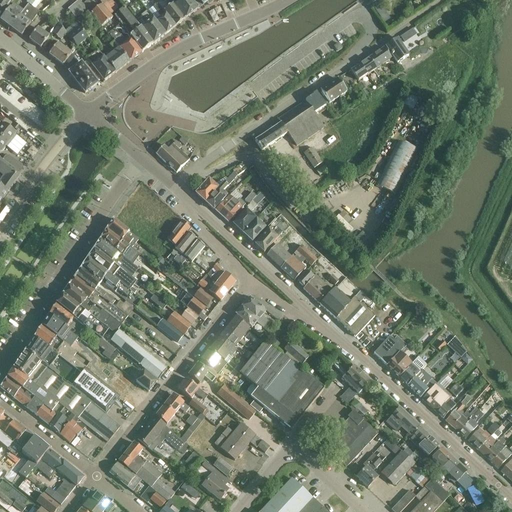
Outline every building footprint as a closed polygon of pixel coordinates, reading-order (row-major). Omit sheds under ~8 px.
[(0,0),(0,9),(4,12),(12,0),(0,0)] [(21,37),(22,36),(27,29),(39,13),(35,10),(40,4),(43,3),(44,1),(44,0),(31,0),(28,5),(27,7),(23,13),(19,17),(10,29),(21,37)] [(171,2),(171,3),(171,4),(184,21),(198,10),(190,0),(175,0),(172,3),(171,2)] [(190,0),(198,10),(211,0),(190,0)] [(88,1),(82,5),(87,11),(99,26),(101,28),(113,19),(102,6),(96,10),(88,1)] [(87,11),(82,5),(79,2),(68,11),(76,20),(87,11)] [(171,4),(171,3),(167,6),(169,9),(164,12),(164,13),(176,27),(184,21),(171,4)] [(153,7),(162,19),(157,23),(166,35),(176,27),(164,13),(164,12),(158,4),(153,7)] [(9,9),(6,13),(0,21),(10,29),(19,17),(9,9)] [(142,53),(153,45),(136,23),(124,9),(114,17),(121,25),(142,53)] [(136,23),(153,45),(166,35),(157,23),(148,11),(141,17),(142,18),(136,23)] [(59,25),(51,35),(60,42),(66,35),(59,25)] [(118,47),(130,63),(142,53),(121,25),(108,35),(114,43),(118,47)] [(79,28),(68,37),(76,48),(88,39),(79,28)] [(35,33),(29,41),(40,49),(49,39),(37,30),(35,33)] [(405,34),(400,37),(404,43),(409,40),(405,34)] [(442,40),(449,45),(453,39),(447,34),(442,40)] [(386,48),(392,56),(397,64),(409,56),(398,40),(386,48)] [(63,66),(64,66),(71,56),(66,52),(68,50),(59,43),(55,48),(49,56),(63,66)] [(118,47),(114,43),(111,46),(115,52),(105,60),(115,74),(130,63),(118,47)] [(369,59),(376,70),(391,60),(384,49),(369,59)] [(98,75),(104,83),(115,74),(105,60),(98,52),(87,61),(98,75)] [(98,85),(92,77),(81,64),(79,65),(71,56),(64,66),(69,73),(69,74),(85,95),(98,85)] [(373,72),(376,70),(369,59),(359,65),(367,76),(373,72)] [(357,82),(367,76),(359,65),(350,72),(357,82)] [(343,89),(337,80),(320,92),(329,105),(346,93),(343,89)] [(326,108),(322,102),(317,94),(306,101),(315,115),(326,108)] [(406,108),(412,96),(407,94),(402,106),(406,108)] [(255,142),(262,152),(288,134),(296,147),(324,128),(315,115),(306,101),(278,120),(281,125),(255,142)] [(0,153),(16,134),(4,125),(0,130),(0,153)] [(182,138),(179,141),(185,147),(188,144),(187,143),(182,138)] [(156,155),(166,165),(179,151),(181,147),(176,142),(168,151),(164,147),(156,155)] [(417,152),(399,143),(376,186),(395,196),(417,152)] [(314,169),(322,164),(312,149),(304,155),(314,169)] [(179,151),(166,165),(176,174),(189,161),(179,151)] [(0,186),(8,193),(20,176),(19,174),(22,170),(22,166),(9,157),(6,157),(2,162),(0,160),(0,186)] [(243,165),(236,170),(233,172),(234,174),(237,177),(247,171),(243,165)] [(301,198),(312,190),(294,166),(283,175),(301,198)] [(325,166),(316,172),(319,176),(328,170),(325,166)] [(233,181),(230,178),(224,184),(227,188),(233,181)] [(196,195),(205,204),(218,190),(209,181),(196,195)] [(213,211),(214,211),(220,204),(226,198),(222,194),(227,188),(224,184),(218,190),(205,204),(213,211)] [(245,202),(249,206),(252,203),(256,199),(251,195),(245,202)] [(228,224),(229,222),(245,205),(240,200),(238,202),(236,201),(235,203),(229,198),(222,205),(215,212),(228,224)] [(233,225),(243,234),(256,221),(250,215),(257,208),(252,203),(249,206),(246,209),(248,210),(240,218),(233,225)] [(139,240),(113,221),(107,230),(129,247),(132,249),(139,240)] [(175,250),(188,234),(191,230),(182,221),(167,241),(176,248),(175,250)] [(256,221),(243,234),(252,243),(259,236),(265,230),(256,221)] [(264,255),(264,254),(282,235),(275,228),(272,232),(270,230),(255,246),(264,255)] [(125,253),(129,247),(107,230),(101,239),(101,241),(130,265),(134,260),(125,253)] [(363,240),(377,251),(384,243),(370,232),(363,240)] [(192,264),(198,256),(204,248),(188,234),(175,250),(182,256),(180,259),(177,257),(174,261),(181,267),(185,262),(187,263),(188,261),(192,264)] [(130,265),(101,241),(100,241),(94,250),(131,279),(138,270),(130,265)] [(272,261),(282,250),(277,246),(274,250),(267,257),(272,261)] [(302,248),(291,259),(281,270),(294,282),(301,275),(306,269),(294,259),(296,258),(299,261),(301,259),(311,268),(316,262),(307,253),(302,248)] [(139,289),(141,287),(131,279),(94,250),(88,259),(133,294),(134,295),(136,293),(132,289),(134,286),(139,289)] [(276,265),(287,254),(282,250),(272,261),(276,265)] [(281,270),(291,259),(287,254),(276,265),(281,270)] [(133,294),(88,259),(82,268),(101,283),(104,280),(107,283),(105,286),(115,293),(117,290),(129,300),(133,294)] [(234,285),(225,274),(222,270),(217,264),(213,269),(218,274),(217,276),(218,277),(213,282),(227,294),(234,285)] [(101,283),(82,268),(76,277),(101,296),(109,303),(112,305),(115,302),(99,289),(99,290),(97,288),(101,283)] [(297,282),(305,289),(303,290),(318,304),(325,297),(331,291),(316,277),(314,279),(306,272),(297,282)] [(101,296),(76,277),(70,285),(90,301),(102,310),(122,325),(125,328),(131,320),(112,305),(109,303),(108,305),(99,299),(101,296)] [(204,290),(208,285),(202,280),(198,285),(204,290)] [(209,294),(220,302),(220,303),(227,294),(213,282),(209,287),(213,289),(209,294)] [(86,307),(90,301),(69,286),(63,295),(116,335),(119,332),(117,331),(122,325),(102,310),(101,313),(93,307),(90,310),(86,307)] [(147,303),(154,299),(147,286),(140,290),(147,303)] [(200,289),(194,297),(207,308),(213,300),(200,289)] [(320,306),(355,338),(362,331),(375,318),(355,299),(350,304),(335,290),(327,299),(320,306)] [(116,335),(63,295),(56,305),(76,320),(90,332),(97,338),(101,341),(104,337),(158,381),(166,371),(147,355),(119,332),(116,335)] [(262,317),(263,315),(266,312),(250,299),(242,308),(258,322),(256,323),(257,323),(263,329),(268,322),(262,317)] [(187,309),(188,309),(187,310),(198,318),(205,309),(194,300),(187,309)] [(76,320),(56,305),(49,316),(66,329),(71,323),(72,325),(76,320)] [(258,322),(242,308),(236,316),(252,329),(257,323),(256,323),(258,322)] [(198,318),(187,310),(182,317),(192,325),(198,318)] [(173,313),(167,322),(184,335),(191,327),(173,313)] [(66,329),(49,316),(42,326),(54,336),(59,330),(72,341),(75,337),(66,329)] [(250,330),(243,324),(235,318),(230,324),(245,336),(250,330)] [(157,328),(177,345),(184,336),(164,320),(157,328)] [(245,336),(230,324),(225,331),(240,343),(245,336)] [(76,353),(54,336),(42,326),(34,338),(68,365),(80,375),(86,368),(73,358),(76,353)] [(240,343),(225,331),(220,338),(234,349),(240,343)] [(90,332),(86,337),(93,343),(95,341),(97,338),(90,332)] [(387,367),(387,368),(403,350),(406,347),(405,347),(410,342),(401,334),(398,337),(394,333),(380,348),(373,355),(386,367),(387,367)] [(269,334),(263,341),(265,343),(266,342),(268,344),(273,337),(269,334)] [(34,338),(25,352),(62,381),(67,385),(77,372),(68,365),(34,338)] [(234,349),(220,338),(214,344),(229,356),(232,358),(237,351),(234,349)] [(455,338),(447,347),(461,359),(467,353),(455,338)] [(273,341),(270,345),(275,350),(279,346),(273,341)] [(244,368),(240,374),(258,389),(250,398),(254,402),(252,404),(250,407),(256,412),(259,415),(264,409),(291,431),(299,421),(308,411),(313,404),(325,390),(324,390),(317,383),(275,350),(270,345),(268,344),(266,342),(265,343),(244,368)] [(284,351),(301,367),(308,359),(291,343),(284,351)] [(229,356),(214,344),(209,351),(226,364),(229,361),(226,359),(229,356)] [(403,350),(387,368),(399,379),(411,366),(405,360),(406,358),(403,356),(409,350),(406,347),(403,350)] [(226,364),(209,351),(201,361),(218,375),(226,364)] [(67,385),(62,381),(25,352),(13,369),(58,406),(72,416),(85,427),(86,427),(107,444),(120,428),(67,385)] [(116,352),(110,360),(114,364),(120,355),(116,352)] [(441,355),(436,366),(444,370),(449,359),(441,355)] [(466,355),(461,359),(468,366),(472,361),(466,355)] [(417,376),(421,372),(426,366),(418,358),(411,366),(399,379),(408,387),(417,376)] [(346,373),(332,359),(324,367),(327,371),(332,365),(343,376),(346,373)] [(215,379),(198,365),(188,376),(199,385),(205,378),(211,383),(215,379)] [(240,365),(236,370),(240,374),(244,368),(240,365)] [(362,375),(354,367),(342,380),(350,387),(362,375)] [(77,372),(67,385),(103,414),(119,394),(86,368),(80,375),(77,372)] [(52,414),(58,406),(13,369),(7,378),(52,414)] [(149,393),(157,383),(140,370),(137,374),(140,377),(136,383),(149,393)] [(428,378),(421,372),(417,376),(408,387),(420,399),(427,391),(424,388),(427,385),(424,383),(428,378)] [(359,395),(370,383),(362,375),(350,387),(359,395)] [(429,393),(422,401),(429,407),(442,393),(438,389),(441,385),(443,386),(449,379),(445,376),(441,380),(429,393)] [(56,417),(52,414),(7,378),(0,389),(48,427),(56,417)] [(178,390),(191,400),(195,394),(204,401),(207,397),(186,380),(178,390)] [(114,381),(110,386),(119,394),(123,390),(114,381)] [(452,396),(458,389),(459,389),(460,388),(457,385),(455,386),(449,393),(452,396)] [(224,386),(217,395),(241,415),(249,421),(256,412),(250,407),(224,386)] [(458,389),(452,396),(456,399),(462,392),(459,389),(458,389)] [(429,407),(436,414),(451,397),(444,391),(442,393),(429,407)] [(165,406),(176,415),(180,410),(186,414),(190,410),(173,396),(165,406)] [(436,414),(443,420),(456,406),(450,401),(453,398),(451,397),(436,414)] [(466,401),(465,402),(464,402),(462,404),(466,407),(471,401),(468,397),(466,400),(466,401)] [(206,411),(193,400),(189,405),(194,410),(200,415),(204,419),(205,418),(204,417),(208,412),(206,411)] [(452,428),(464,415),(461,412),(466,407),(462,404),(446,422),(452,428)] [(48,427),(58,435),(72,416),(58,406),(52,414),(56,417),(48,427)] [(156,417),(167,426),(176,415),(165,406),(156,417)] [(484,407),(479,412),(475,416),(480,420),(483,416),(485,414),(483,412),(486,409),(484,407)] [(409,419),(399,409),(393,417),(387,423),(397,432),(401,428),(409,419)] [(464,415),(452,428),(459,434),(475,416),(479,412),(476,409),(470,416),(466,413),(464,415)] [(0,411),(0,431),(3,434),(13,422),(0,411)] [(370,428),(362,420),(355,414),(349,419),(364,433),(370,428)] [(191,427),(195,431),(204,419),(200,415),(191,427)] [(72,416),(58,435),(70,444),(75,437),(77,438),(85,427),(72,416)] [(475,416),(459,434),(466,440),(478,428),(475,425),(477,423),(478,423),(480,420),(475,416)] [(155,419),(137,440),(153,452),(157,447),(160,449),(162,446),(161,444),(164,440),(184,456),(190,448),(185,444),(185,443),(180,440),(155,419)] [(364,433),(349,419),(344,425),(359,439),(364,433)] [(409,440),(420,428),(409,419),(401,428),(408,435),(406,437),(409,440)] [(15,444),(25,432),(13,422),(3,434),(15,444)] [(492,426),(487,432),(491,436),(497,430),(499,428),(495,424),(492,426)] [(214,445),(227,455),(235,462),(249,444),(256,450),(257,448),(265,454),(270,449),(241,425),(233,434),(227,429),(214,445)] [(359,439),(344,425),(339,430),(354,444),(359,439)] [(195,431),(191,427),(180,440),(185,443),(195,431)] [(378,435),(370,428),(364,433),(359,439),(354,444),(362,452),(378,435)] [(419,449),(429,438),(420,428),(409,440),(419,449)] [(354,444),(339,430),(334,436),(349,450),(354,444)] [(468,442),(478,452),(490,438),(485,433),(483,434),(479,430),(468,442)] [(24,451),(34,438),(25,432),(15,444),(3,434),(0,431),(0,445),(17,459),(20,455),(18,453),(21,449),(24,451)] [(485,458),(491,464),(505,449),(502,447),(506,442),(504,441),(508,437),(505,435),(498,442),(499,442),(485,458)] [(349,450),(334,436),(323,447),(338,461),(349,450)] [(34,438),(24,451),(21,454),(29,460),(20,472),(13,467),(12,469),(26,480),(35,468),(38,465),(49,451),(34,438)] [(428,458),(432,454),(439,447),(429,438),(419,449),(428,458)] [(478,452),(485,458),(499,442),(498,442),(496,440),(495,442),(490,438),(478,452)] [(388,440),(384,445),(391,451),(395,446),(388,440)] [(134,444),(119,463),(136,476),(142,481),(168,503),(174,494),(158,481),(161,476),(137,457),(142,451),(134,444)] [(362,452),(354,444),(349,450),(338,461),(346,469),(362,452)] [(491,464),(498,470),(511,456),(505,449),(491,464)] [(432,460),(443,470),(453,460),(442,450),(432,460)] [(38,465),(35,468),(49,480),(56,471),(65,478),(62,481),(64,483),(66,479),(76,487),(76,488),(84,479),(49,451),(38,465)] [(398,457),(382,474),(395,487),(398,483),(413,467),(415,465),(413,463),(409,459),(406,456),(402,453),(398,457)] [(366,469),(357,479),(368,489),(377,479),(372,474),(382,463),(373,455),(370,459),(363,466),(366,469)] [(232,471),(225,464),(219,460),(213,466),(219,471),(227,478),(232,471)] [(453,460),(443,470),(449,476),(459,466),(453,460)] [(508,465),(501,473),(507,478),(511,473),(511,460),(511,461),(508,465)] [(197,473),(207,481),(202,487),(212,496),(220,502),(228,492),(224,488),(228,483),(201,461),(195,469),(199,471),(197,473)] [(110,474),(133,492),(142,481),(136,476),(135,478),(118,464),(110,474)] [(459,466),(449,476),(466,492),(474,483),(465,474),(466,473),(459,466)] [(436,476),(432,480),(438,486),(442,482),(436,476)] [(64,483),(62,484),(72,492),(76,487),(66,479),(64,483)] [(325,511),(291,480),(261,511),(325,511)] [(432,480),(431,482),(422,490),(415,498),(409,492),(391,511),(392,511),(401,511),(415,498),(432,480)] [(435,511),(449,497),(438,487),(438,486),(432,480),(415,498),(421,504),(413,511),(435,511)] [(62,484),(58,489),(68,497),(72,492),(62,484)] [(21,491),(47,511),(56,511),(60,508),(43,495),(39,500),(24,488),(21,491)] [(51,498),(54,494),(55,493),(49,488),(45,493),(51,498)] [(54,494),(64,502),(68,497),(58,489),(55,493),(54,494)] [(0,498),(10,507),(13,504),(0,493),(0,498)] [(89,501),(102,511),(110,511),(114,507),(95,493),(89,501)] [(54,494),(51,498),(61,506),(64,502),(54,494)] [(155,495),(150,501),(161,509),(166,503),(155,495)] [(18,509),(22,505),(17,501),(13,506),(18,509)] [(102,511),(89,501),(83,509),(86,511),(102,511)]
